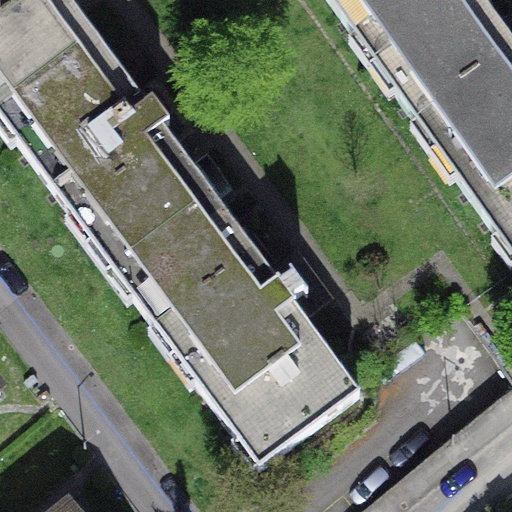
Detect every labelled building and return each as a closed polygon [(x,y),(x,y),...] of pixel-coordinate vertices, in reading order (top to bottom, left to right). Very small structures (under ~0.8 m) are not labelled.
[(0,0),(0,111),(95,42),(64,0),(53,8),(46,0),(0,0)] [(326,0),(355,40),(360,36),(380,64),(469,0),(326,0)] [(505,37),(478,0),(469,0),(380,64),(374,68),(376,71),(382,67),(400,91),(393,95),(416,126),(422,122),(441,148),(435,152),(437,155),(442,151),(461,177),(454,182),(497,239),(502,235),(511,249),(511,69),(494,45),(505,37)] [(144,110),(95,42),(0,111),(0,116),(3,114),(21,139),(15,143),(71,219),(77,215),(117,269),(211,200),(162,133),(183,117),(166,94),(144,110)] [(242,242),(211,200),(117,269),(111,273),(113,276),(119,272),(138,298),(132,302),(154,332),(160,327),(179,353),(174,357),(175,359),(181,355),(200,382),(194,386),(238,445),(243,441),(262,467),(256,471),(257,472),(358,399),(327,357),(317,364),(282,317),(318,291),(302,269),(266,296),(232,249),(242,242)]
